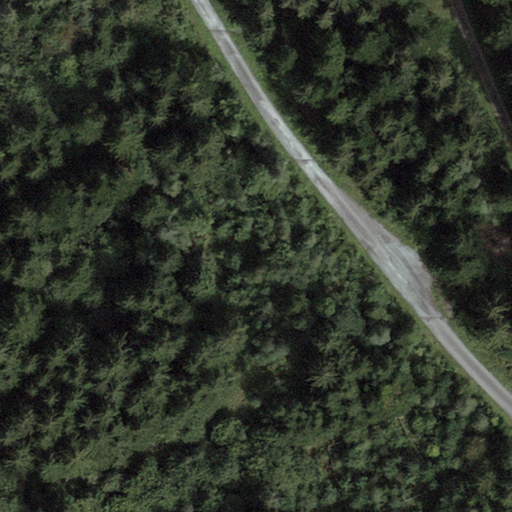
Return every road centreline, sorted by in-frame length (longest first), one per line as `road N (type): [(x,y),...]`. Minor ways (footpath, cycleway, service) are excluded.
road 1 (track): [(511,400),(355,221),(203,0)]
road 2 (track): [(511,107),(454,0)]
